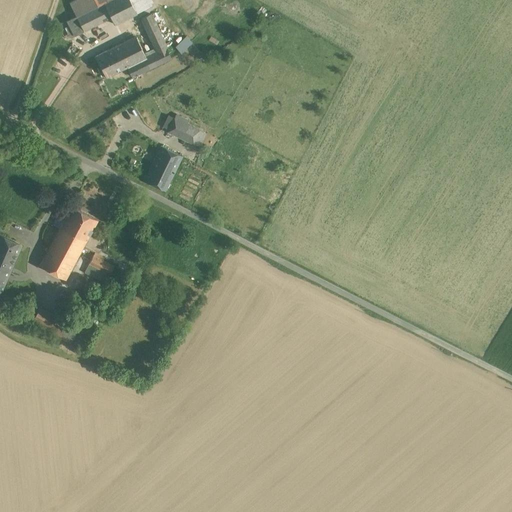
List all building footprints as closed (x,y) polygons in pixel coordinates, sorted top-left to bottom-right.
[(75,0),(69,3),(77,16),(104,3),(110,0),(75,0)] [(130,0),(110,0),(104,3),(111,19),(114,25),(127,19),(137,14),(130,0)] [(104,3),(77,16),(84,32),(111,19),(104,3)] [(77,16),(67,21),(74,36),(84,32),(77,16)] [(146,59),(135,38),(121,45),(132,67),(128,68),(133,77),(172,59),(152,16),(143,21),(158,54),(146,59)] [(127,19),(114,25),(117,31),(130,24),(127,19)] [(186,37),(176,48),(181,53),(192,42),(186,37)] [(121,45),(96,57),(107,79),(128,68),(132,67),(121,45)] [(200,131),(188,124),(189,120),(177,114),(169,131),(193,144),(193,143),(200,131)] [(200,131),(193,143),(200,147),(207,134),(200,131)] [(161,146),(150,167),(172,178),(182,157),(161,146)] [(172,178),(150,167),(143,181),(165,192),(172,178)] [(98,220),(72,206),(60,228),(86,242),(98,220)] [(86,242),(60,228),(40,266),(65,280),(86,242)] [(52,234),(52,233),(52,231),(51,230),(49,229),(48,228),(46,229),(45,230),(44,231),(43,233),(44,235),(45,236),(46,237),(48,237),(50,237),(51,236),(52,234)] [(0,292),(21,245),(0,235),(0,292)] [(114,266),(94,255),(89,264),(109,275),(114,266)] [(109,275),(89,264),(85,272),(105,283),(109,275)] [(39,308),(29,303),(22,317),(32,323),(39,308)] [(68,324),(39,308),(32,323),(61,338),(68,324)] [(79,329),(68,324),(61,338),(72,343),(79,329)] [(89,339),(79,333),(74,344),(84,349),(89,339)]
